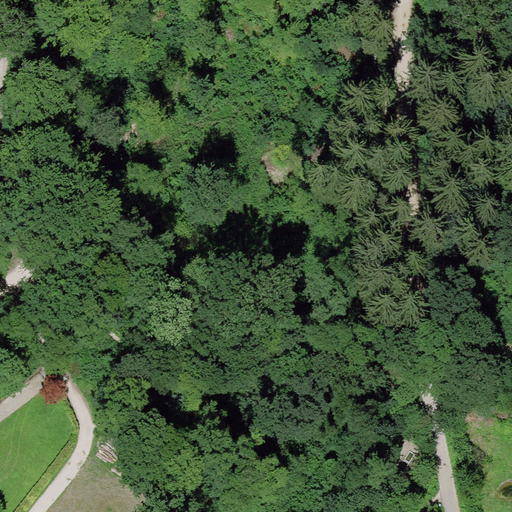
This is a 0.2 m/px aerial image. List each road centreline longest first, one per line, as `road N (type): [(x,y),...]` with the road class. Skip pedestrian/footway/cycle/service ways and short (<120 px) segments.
road 1 (track): [(445,491),(419,347),(404,42)]
road 2 (track): [(34,511),(82,450),(86,415),(17,298)]
road 3 (track): [(17,298),(34,269),(29,219),(0,158)]
